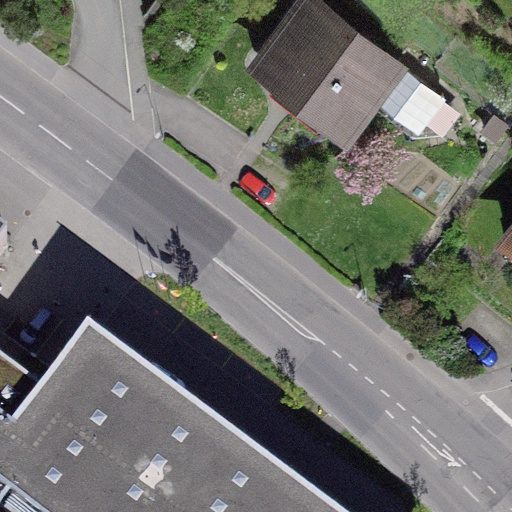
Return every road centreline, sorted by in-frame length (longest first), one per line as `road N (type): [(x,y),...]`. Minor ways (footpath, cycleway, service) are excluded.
road 1 (secondary): [(0,105),(335,353),(415,425)]
road 2 (secondary): [(415,425),(499,511)]
